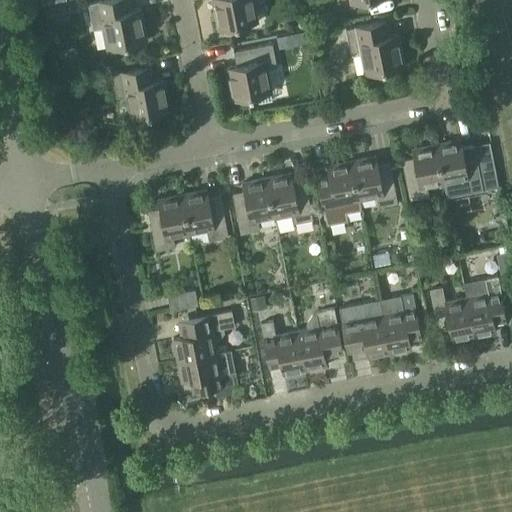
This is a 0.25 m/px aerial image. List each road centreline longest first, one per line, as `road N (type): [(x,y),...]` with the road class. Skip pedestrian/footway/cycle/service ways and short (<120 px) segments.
road 1 (residential): [(511,363),(166,424),(155,410),(107,169)]
road 2 (unclassified): [(92,511),(22,185)]
road 3 (residential): [(209,147),(427,103),(440,77),(425,0)]
road 4 (unclassified): [(22,185),(0,10)]
road 5 (residential): [(209,147),(180,0)]
